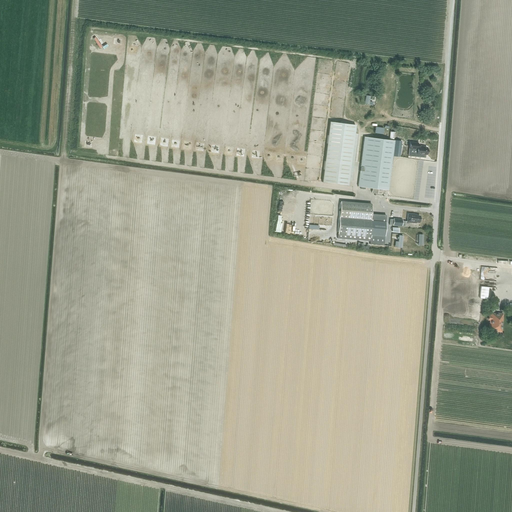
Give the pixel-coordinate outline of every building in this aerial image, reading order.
[(329,122),(322,182),(347,185),(355,125),(344,124),(345,122),(340,121),(339,123),(329,122)] [(363,137),(357,187),(387,190),(391,157),(394,141),(363,137)] [(408,153),(408,156),(424,158),(425,155),(426,155),(427,147),(417,146),(417,143),(409,142),(408,153)] [(339,218),(337,232),(370,235),(369,244),(382,245),(383,245),(386,215),(371,214),(371,205),(340,203),(339,212),(339,218)] [(416,223),(416,222),(419,222),(419,216),(413,216),(413,215),(407,214),(407,222),(416,223)] [(490,313),(489,331),(501,332),(503,313),(494,313),(490,313)]
